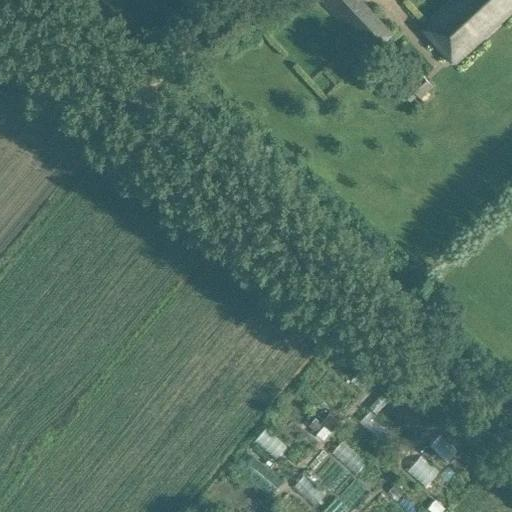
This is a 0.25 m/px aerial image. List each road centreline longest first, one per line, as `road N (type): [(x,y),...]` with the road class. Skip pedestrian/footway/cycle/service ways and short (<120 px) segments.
road 1 (track): [(16,0),(511,412)]
road 2 (track): [(125,90),(233,0)]
